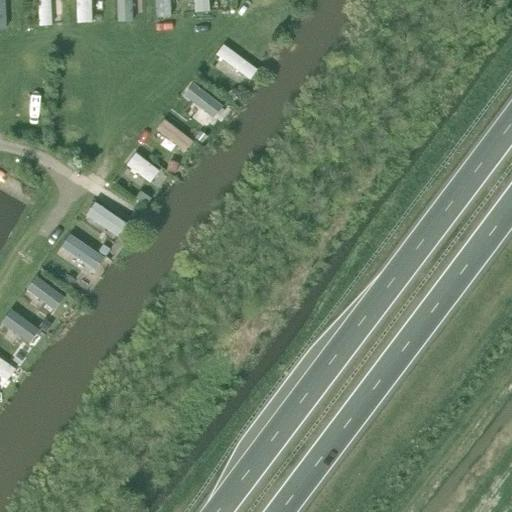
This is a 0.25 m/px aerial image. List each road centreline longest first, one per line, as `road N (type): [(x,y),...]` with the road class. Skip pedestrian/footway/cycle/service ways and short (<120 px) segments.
road 1 (trunk): [(511,121),(216,511)]
road 2 (trunk): [(279,511),(511,203)]
road 3 (track): [(107,164),(46,220),(0,290)]
